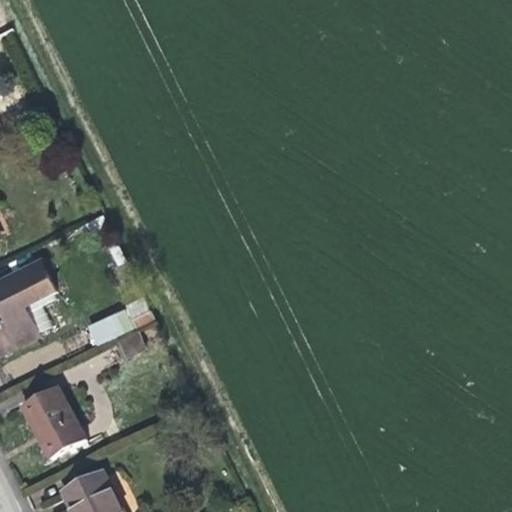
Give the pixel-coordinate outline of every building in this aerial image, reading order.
[(43,263),(0,284),(0,357),(41,337),(28,309),(59,294),(43,263)] [(89,329),(97,345),(128,330),(120,314),(89,329)] [(121,346),(128,360),(146,352),(140,337),(121,346)] [(25,409),(54,463),(90,444),(61,391),(25,409)] [(124,511),(105,473),(65,493),(74,511),(124,511)]
